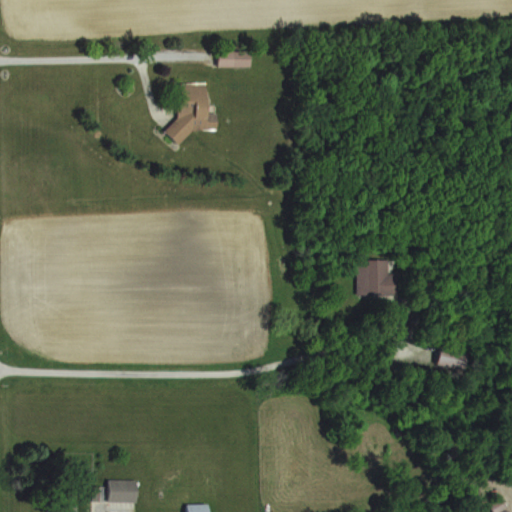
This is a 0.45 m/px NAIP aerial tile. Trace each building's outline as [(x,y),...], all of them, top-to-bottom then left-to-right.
[(221,66),(253,66),(253,51),(221,51),(221,66)] [(359,293),(408,293),(408,272),(389,272),(389,258),(359,258),(359,293)] [(474,352),(445,345),(440,362),(469,370),(474,352)] [(107,501),(139,501),(139,479),(107,479),(107,501)] [(49,511),(80,511),(81,502),(49,502),(49,511)] [(211,511),(212,503),(188,503),(187,511),(211,511)]
